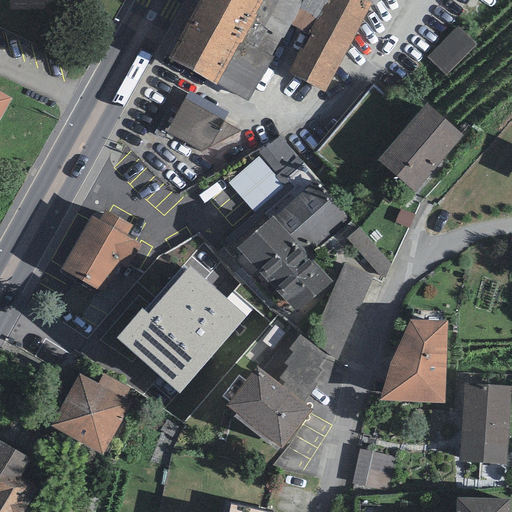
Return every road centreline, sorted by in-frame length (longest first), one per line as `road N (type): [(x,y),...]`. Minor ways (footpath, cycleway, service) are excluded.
road 1 (residential): [(323,511),(356,373),(397,279),(438,245),(511,224)]
road 2 (primary): [(159,0),(0,286)]
